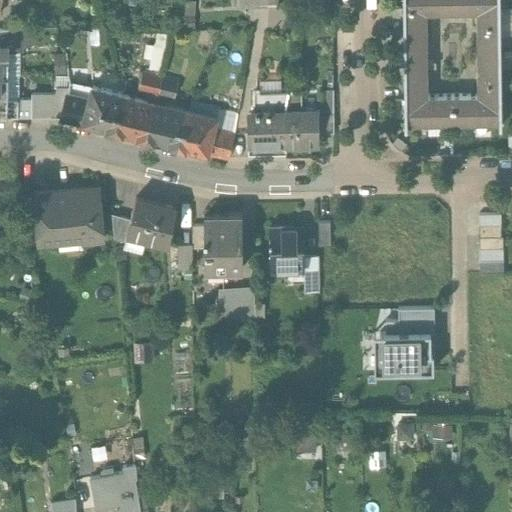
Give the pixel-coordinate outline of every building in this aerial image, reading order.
[(194,0),(185,0),(184,27),(193,27),(194,0)] [(402,0),(403,47),(427,47),(427,13),(476,13),(477,95),(428,96),(427,62),(404,62),(405,128),(407,127),(407,124),(498,123),(498,126),(501,126),(499,0),(402,0)] [(21,27),(0,27),(0,51),(7,51),(7,47),(21,47),(21,27)] [(214,36),(197,29),(192,43),(209,50),(214,36)] [(427,47),(403,47),(404,62),(427,62),(427,47)] [(161,75),(144,70),(139,89),(156,93),(161,75)] [(177,79),(161,75),(156,93),(173,98),(177,79)] [(123,93),(92,85),(89,97),(83,121),(114,129),(123,93)] [(333,90),(321,90),(322,113),(333,113),(333,90)] [(89,97),(68,91),(61,115),(83,121),(89,97)] [(287,91),(255,91),(255,111),(251,111),(251,128),(247,128),(247,146),(285,146),(285,107),(287,91)] [(154,101),(123,93),(114,129),(145,138),(154,101)] [(7,98),(0,98),(0,115),(18,116),(17,98),(7,98)] [(185,109),(154,101),(145,138),(176,146),(185,109)] [(317,107),(286,108),(286,146),(317,146),(317,107)] [(185,109),(176,146),(207,154),(213,129),(216,117),(185,109)] [(234,134),(213,129),(207,154),(228,160),(234,134)] [(16,176),(3,176),(0,181),(0,192),(1,193),(2,201),(21,200),(16,176)] [(97,188),(35,193),(37,219),(39,219),(40,236),(83,233),(84,242),(103,240),(101,211),(99,211),(97,188)] [(176,209),(136,197),(129,220),(125,233),(128,233),(165,244),(176,209)] [(228,213),(228,217),(203,217),(203,226),(204,250),(204,269),(242,269),(241,213),(228,213)] [(501,237),(500,214),(478,214),(478,237),(501,237)] [(129,220),(112,215),(114,239),(125,242),(128,233),(125,233),(129,220)] [(330,246),(330,222),(318,222),(318,246),(330,246)] [(291,224),(269,225),(270,268),(304,267),(303,255),(303,223),(291,224)] [(204,250),(203,226),(191,226),(191,245),(192,250),(204,250)] [(503,273),(502,237),(501,237),(478,237),(479,273),(503,273)] [(192,250),(191,245),(177,245),(178,270),(192,269),(192,250)] [(318,255),(303,255),(304,267),(304,291),(319,291),(318,255)] [(255,288),(219,290),(220,321),(255,318),(255,288)] [(430,354),(430,332),(379,333),(380,373),(433,372),(433,354),(430,354)] [(305,433),(294,433),(294,448),(305,448),(305,433)] [(134,461),(121,463),(122,471),(90,477),(96,507),(113,504),(114,511),(139,511),(138,499),(137,491),(134,461)] [(146,511),(142,490),(137,491),(139,511),(146,511)] [(75,511),(75,498),(51,502),(52,511),(75,511)]
